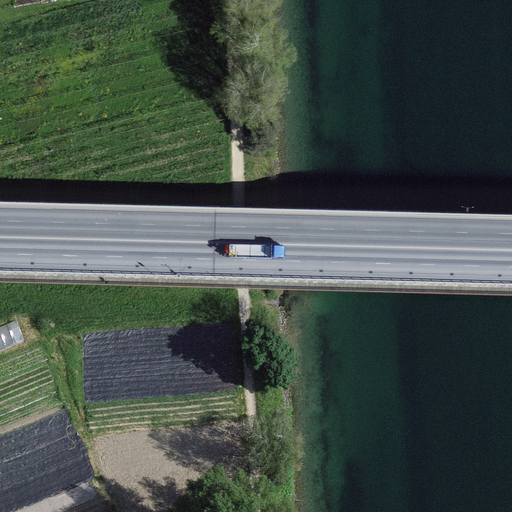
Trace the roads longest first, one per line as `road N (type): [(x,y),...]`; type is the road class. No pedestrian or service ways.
road 1 (track): [(257,511),(235,0)]
road 2 (primary): [(511,251),(0,237)]
